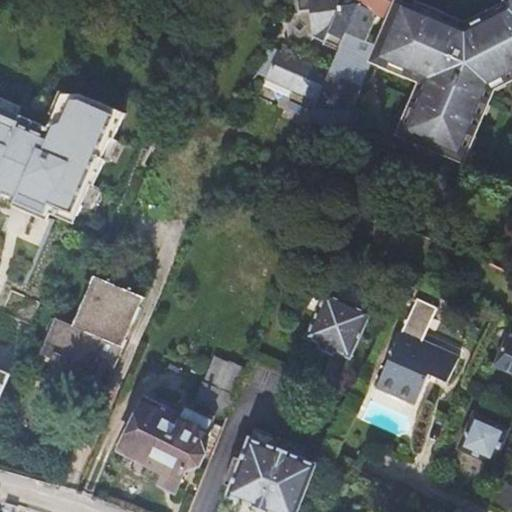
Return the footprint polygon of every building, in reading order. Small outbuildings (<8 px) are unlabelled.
[(361,0),(360,5),(343,43),(311,119),(345,133),(363,141),(372,117),(367,115),(368,113),(354,108),(375,60),(385,35),(370,28),(377,12),(392,18),(399,2),(400,0),(361,0)] [(511,0),(508,0),(507,5),(509,6),(506,11),(495,18),(493,13),(476,22),(479,27),(469,33),(462,29),(464,24),(447,16),(446,20),(436,15),(437,12),(426,7),(420,5),(418,10),(399,2),(392,18),(385,35),(375,60),(382,64),(393,69),(394,70),(396,66),(411,73),(410,76),(424,81),(415,103),(418,105),(414,115),(410,113),(404,127),(402,134),(465,161),(468,155),(474,141),(470,139),(474,129),(478,131),(480,127),(484,117),(485,113),(482,112),(486,102),(489,104),(497,86),(507,81),(511,79),(511,0)] [(427,3),(426,7),(437,12),(436,15),(446,20),(447,16),(449,12),(427,3)] [(509,6),(507,5),(502,4),(491,9),(493,13),(495,18),(506,11),(509,6)] [(343,43),(360,5),(315,9),(318,38),(324,40),(326,35),(343,43)] [(469,26),(464,24),(462,29),(469,33),(479,27),(476,22),(469,26)] [(276,45),(271,57),(308,73),(313,61),(276,45)] [(410,75),(410,76),(411,73),(396,66),(394,70),(393,69),(382,64),(381,67),(408,79),(410,75)] [(46,131),(0,110),(0,201),(73,234),(126,115),(65,88),(46,131)] [(401,126),(404,127),(410,113),(414,115),(418,105),(415,103),(411,102),(401,126)] [(482,112),(485,113),(489,115),(493,106),(489,104),(486,102),(482,112)] [(257,123),(251,137),(280,149),(287,135),(257,123)] [(474,141),(468,155),(471,156),(482,132),(478,131),(474,129),(470,139),(474,141)] [(280,149),(251,137),(245,152),(273,164),(280,149)] [(108,216),(127,224),(140,195),(121,187),(108,216)] [(109,340),(118,344),(126,347),(148,296),(140,293),(97,274),(75,324),(57,317),(42,353),(55,359),(48,376),(86,393),(109,340)] [(306,340),(321,346),(336,352),(351,358),(370,312),(324,294),(306,340)] [(422,300),(384,381),(399,389),(397,395),(420,405),(434,375),(452,384),(463,360),(426,342),(442,309),(422,300)] [(511,340),(510,339),(498,369),(511,374),(511,340)] [(336,352),(321,346),(319,351),(334,357),(336,352)] [(225,414),(245,371),(218,358),(197,402),(225,414)] [(0,399),(9,378),(6,377),(6,378),(0,375),(0,399)] [(399,389),(384,381),(381,387),(397,395),(399,389)] [(126,451),(182,479),(188,467),(190,468),(203,463),(208,454),(204,441),(202,440),(211,420),(179,404),(177,407),(157,397),(154,402),(152,401),(146,402),(124,447),(126,451)] [(505,454),(508,446),(511,436),(511,430),(478,416),(463,453),(499,468),(505,454)] [(299,511),(319,465),(264,443),(263,444),(251,439),(243,460),(232,487),(223,510),(229,511),(299,511)] [(177,491),(182,479),(126,451),(120,463),(177,491)] [(232,487),(243,460),(236,457),(225,484),(232,487)] [(511,511),(511,485),(511,486),(501,510),(506,511),(511,511)] [(431,511),(434,504),(404,491),(395,511),(431,511)]
